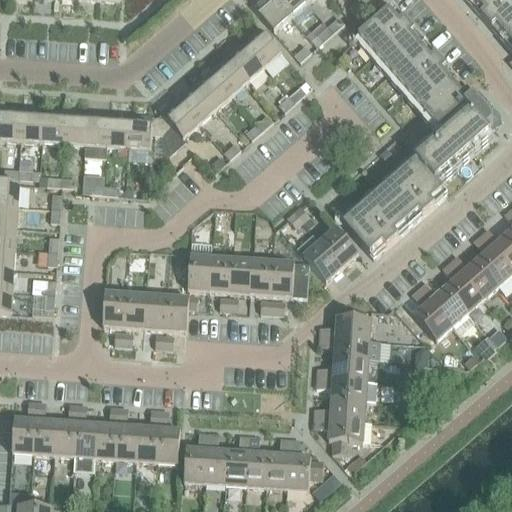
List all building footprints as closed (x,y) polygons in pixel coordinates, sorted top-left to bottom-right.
[(292,23),(271,0),(268,0),(254,13),(275,38),(292,23)] [(300,0),(271,0),(292,23),(308,9),(300,0)] [(300,0),(308,9),(318,0),(300,0)] [(376,0),(367,0),(361,5),(367,12),(378,2),(376,0)] [(511,0),(462,0),(511,56),(511,0)] [(367,12),(361,5),(352,13),(358,20),(367,12)] [(493,124),(481,111),(394,12),(360,42),(440,136),(467,112),(473,119),(419,167),(345,230),(375,265),(449,201),(438,188),(493,140),(489,136),(491,133),(493,130),(493,127),(493,124)] [(340,24),(329,34),(335,40),(346,30),(340,24)] [(324,27),(314,36),(320,42),(329,34),(324,27)] [(260,34),(243,48),(265,74),(282,59),(260,34)] [(335,40),(329,34),(320,42),(325,48),(335,40)] [(243,48),(227,63),(249,88),(265,74),(243,48)] [(297,62),(303,68),(313,58),(307,52),(297,62)] [(227,63),(211,77),(232,102),(249,88),(227,63)] [(211,77),(194,91),(216,116),(232,102),(211,77)] [(194,91),(178,105),(200,131),(216,116),(194,91)] [(301,92),(290,102),(295,108),(307,99),(301,92)] [(295,108),(290,102),(279,111),(285,117),(295,108)] [(162,121),(159,123),(165,141),(170,162),(186,148),(184,145),(200,131),(178,105),(161,120),(162,121)] [(0,138),(0,145),(21,147),(23,114),(2,113),(0,138)] [(21,147),(42,148),(44,115),(23,114),(21,147)] [(42,148),(64,150),(66,117),(44,115),(42,148)] [(64,150),(85,151),(88,118),(66,117),(64,150)] [(85,151),(85,163),(106,164),(107,152),(109,120),(88,118),(85,151)] [(107,152),(128,154),(131,121),(109,120),(107,152)] [(268,120),(257,130),(263,137),(274,127),(268,120)] [(131,121),(128,154),(152,155),(152,140),(165,141),(159,123),(155,123),(131,121)] [(263,137),(257,130),(247,139),(253,145),(263,137)] [(225,158),(231,165),(242,155),(236,149),(225,158)] [(386,153),(379,159),(388,168),(394,162),(386,153)] [(221,159),(212,167),(218,174),(227,166),(221,159)] [(5,185),(18,186),(19,176),(5,175),(5,185)] [(19,176),(18,186),(32,187),(33,177),(19,176)] [(48,192),(61,193),(61,184),(48,183),(48,192)] [(61,184),(61,193),(76,194),(76,186),(61,184)] [(0,189),(0,211),(19,212),(21,190),(0,189)] [(91,200),(104,201),(104,192),(91,191),(91,200)] [(104,192),(104,201),(119,202),(119,193),(104,192)] [(53,201),(52,215),(60,215),(61,201),(53,201)] [(0,211),(0,232),(17,234),(19,212),(0,211)] [(303,214),(296,220),(304,229),(311,223),(303,214)] [(60,215),(52,215),(51,229),(60,229),(60,215)] [(304,229),(296,220),(289,226),(297,235),(304,229)] [(226,228),(225,247),(234,248),(235,229),(226,228)] [(0,232),(0,254),(16,255),(17,234),(0,232)] [(337,234),(321,248),(343,274),(359,260),(337,234)] [(491,236),(483,242),(511,275),(511,244),(509,241),(501,248),(491,236)] [(343,274),(321,248),(312,239),(297,253),(305,262),(327,288),(343,274)] [(486,261),(478,268),(500,294),(511,283),(511,275),(483,242),(475,249),(486,261)] [(50,244),(49,258),(58,258),(59,244),(50,244)] [(0,254),(0,275),(14,277),(16,255),(0,254)] [(58,258),(49,258),(48,271),(57,272),(58,258)] [(189,296),(211,298),(212,264),(191,262),(189,296)] [(459,263),(452,269),(485,307),(500,294),(478,268),(470,275),(459,263)] [(211,298),(231,299),(233,265),(212,264),(211,298)] [(231,299),(251,300),(253,266),(233,265),(231,299)] [(251,300),(272,302),(274,268),(253,266),(251,300)] [(274,268),(272,302),(308,304),(310,270),(274,268)] [(455,288),(447,295),(469,320),(485,307),(452,269),(444,276),(455,288)] [(0,275),(0,297),(12,299),(14,277),(0,275)] [(47,287),(46,301),(55,301),(56,287),(47,287)] [(429,289),(421,296),(454,334),(469,320),(447,295),(439,301),(429,289)] [(454,334),(421,296),(413,303),(424,315),(415,322),(438,348),(454,334)] [(12,299),(0,297),(0,320),(11,321),(12,299)] [(104,333),(125,334),(127,300),(106,299),(104,333)] [(125,334),(146,336),(148,301),(127,300),(125,334)] [(55,301),(46,301),(45,314),(54,315),(55,301)] [(146,336),(166,337),(168,303),(148,301),(146,336)] [(191,302),(191,304),(190,314),(198,315),(199,303),(191,302)] [(168,303),(166,337),(188,338),(190,314),(191,304),(168,303)] [(221,316),(230,317),(231,305),(222,304),(221,316)] [(231,305),(230,317),(239,317),(240,305),(231,305)] [(261,319),(271,320),(271,308),(262,307),(261,319)] [(271,308),(271,320),(285,320),(286,308),(271,308)] [(511,320),(503,328),(511,338),(511,336),(511,320)] [(322,334),(321,344),(370,347),(372,326),(338,324),(337,335),(322,334)] [(500,336),(492,343),(498,350),(506,343),(500,336)] [(115,351),(124,352),(125,339),(116,339),(115,351)] [(125,339),(124,352),(133,352),(133,340),(125,339)] [(156,354),(165,354),(166,342),(157,341),(156,354)] [(487,341),(475,351),(484,362),(496,352),(487,341)] [(166,342),(165,354),(174,355),(175,342),(166,342)] [(335,366),(369,368),(379,369),(380,348),(370,347),(321,344),(321,350),(336,351),(335,366)] [(415,356),(414,370),(427,370),(428,352),(419,352),(415,356)] [(474,359),(464,367),(470,373),(479,365),(474,359)] [(319,375),(318,385),(367,388),(369,368),(335,366),(335,376),(319,375)] [(404,374),(403,387),(413,388),(414,375),(404,374)] [(318,385),(317,394),(334,395),(333,406),(366,408),(375,409),(376,389),(367,388),(318,385)] [(402,391),(401,404),(413,405),(414,391),(402,391)] [(316,415),(315,425),(365,429),(366,408),(333,406),(332,416),(316,415)] [(28,420),(37,420),(38,409),(29,408),(28,420)] [(38,409),(37,420),(45,421),(46,409),(38,409)] [(69,423),(78,423),(78,412),(70,411),(69,423)] [(399,411),(398,427),(411,428),(412,414),(412,412),(399,411)] [(78,412),(78,423),(86,424),(87,412),(78,412)] [(110,426),(119,426),(120,414),(111,414),(110,426)] [(120,414),(119,426),(128,427),(128,415),(120,414)] [(151,428),(160,429),(161,417),(151,417),(151,428)] [(161,417),(160,429),(169,429),(170,418),(161,417)] [(12,459),(34,461),(36,426),(15,425),(12,459)] [(315,425),(315,435),(331,437),(330,448),(332,449),(332,460),(350,462),(351,450),(363,451),(363,448),(370,449),(372,429),(365,429),(315,425)] [(34,461),(54,462),(57,428),(36,426),(34,461)] [(54,462),(75,464),(77,429),(57,428),(54,462)] [(75,464),(74,476),(95,477),(95,465),(98,431),(77,429),(75,464)] [(95,465),(116,466),(118,432),(98,431),(95,465)] [(116,466),(136,468),(139,434),(118,432),(116,466)] [(136,468),(157,469),(159,435),(139,434),(136,468)] [(159,435),(157,469),(178,471),(181,437),(159,435)] [(184,489),(206,491),(209,441),(200,440),(199,456),(187,455),(184,489)] [(206,491),(226,492),(229,458),(219,457),(220,441),(209,441),(206,491)] [(226,492),(246,493),(250,444),(241,443),(240,459),(229,458),(226,492)] [(246,493),(267,495),(269,461),(259,460),(261,444),(250,444),(246,493)] [(267,495),(287,496),(291,447),(281,446),(280,461),(269,461),(267,495)] [(291,447),(287,496),(309,498),(310,486),(323,487),(324,468),(311,467),(311,464),(300,463),(301,447),(291,447)] [(346,472),(344,474),(349,480),(351,478),(352,479),(366,466),(360,459),(345,471),(346,472)] [(335,480),(334,479),(323,489),(331,499),(342,489),(341,487),(335,480)] [(9,502),(9,511),(28,511),(29,511),(30,503),(9,502)]
